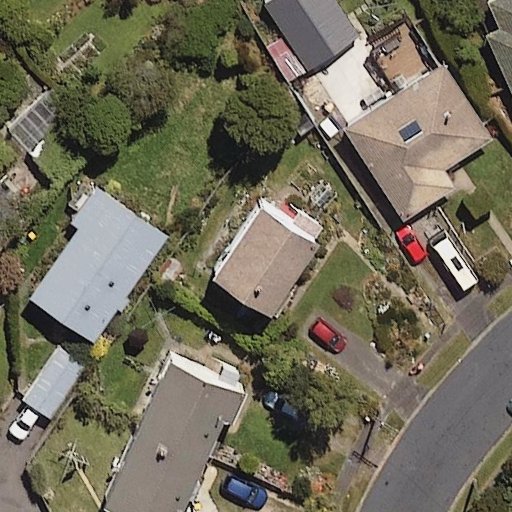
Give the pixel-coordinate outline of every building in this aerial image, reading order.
[(266,0),(286,29),(264,45),(287,79),(358,31),(337,0),(266,0)] [(511,0),(500,0),(506,14),(487,23),(511,82),(511,0)] [(491,136),(439,56),(343,119),(405,214),(455,181),(446,166),(491,136)] [(89,141),(45,93),(9,126),(52,174),(89,141)] [(355,162),(321,119),(302,133),(336,177),(355,162)] [(0,246),(39,204),(1,170),(0,171),(0,246)] [(94,180),(68,217),(78,224),(29,292),(92,337),(166,232),(94,180)] [(325,226),(265,184),(210,262),(270,304),(325,226)] [(86,363),(58,344),(24,393),(52,411),(86,363)] [(104,494),(143,511),(176,511),(222,410),(231,414),(245,382),(170,348),(104,494)] [(322,407),(267,383),(258,404),(313,428),(322,407)]
